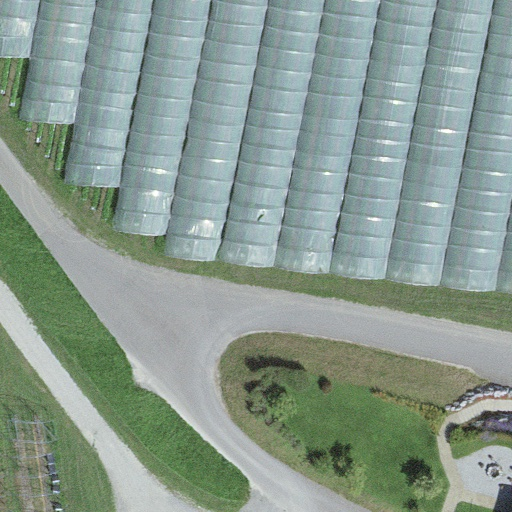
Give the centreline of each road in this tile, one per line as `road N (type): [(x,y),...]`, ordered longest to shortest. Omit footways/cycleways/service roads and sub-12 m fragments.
road 1 (track): [(511,359),(241,309),(152,323)]
road 2 (track): [(334,511),(213,427),(152,323)]
road 3 (track): [(152,323),(81,259),(0,153)]
